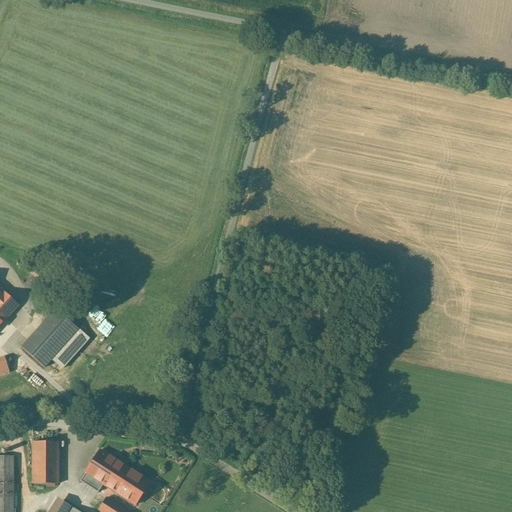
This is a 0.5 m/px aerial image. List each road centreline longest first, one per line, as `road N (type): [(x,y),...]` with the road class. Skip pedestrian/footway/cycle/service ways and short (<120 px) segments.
road 1 (unclassified): [(133,0),(282,31),(176,440)]
road 2 (track): [(282,31),(511,78)]
road 3 (unclassified): [(0,432),(42,424),(176,440)]
road 4 (unclassified): [(176,440),(293,511)]
